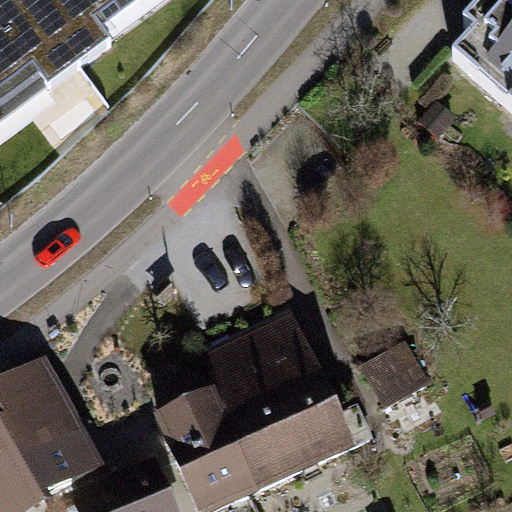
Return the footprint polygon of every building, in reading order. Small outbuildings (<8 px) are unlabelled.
[(181,0),(0,0),(0,139),(183,3),(181,0)] [(511,0),(496,2),(448,56),(511,115),(511,0)] [(215,387),(265,495),(341,461),(281,328),(204,362),(215,387)] [(385,344),(349,366),(377,411),(413,389),(385,344)] [(0,396),(0,438),(41,511),(93,484),(37,377),(0,396)] [(191,511),(227,511),(265,495),(215,387),(148,418),(191,511)] [(0,511),(40,511),(41,511),(0,438),(0,511)] [(169,511),(153,473),(69,508),(70,511),(169,511)]
